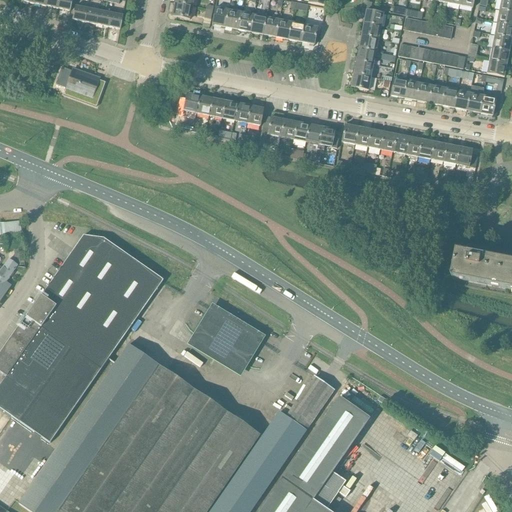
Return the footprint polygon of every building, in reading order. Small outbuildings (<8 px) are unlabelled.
[(57,9),(59,0),(47,0),(46,7),(57,9)] [(70,12),(71,0),(59,0),(57,9),(70,12)] [(459,0),(458,7),(471,9),(473,0),(459,0)] [(511,0),(500,0),(498,11),(511,13),(511,0)] [(172,17),(190,21),(192,7),(176,4),(175,4),(172,17)] [(74,7),(72,21),(84,23),(87,9),(74,7)] [(215,8),(212,26),(225,28),(227,19),(228,11),(215,8)] [(96,25),(98,11),(87,9),(84,23),(96,25)] [(204,19),(203,24),(210,25),(210,20),(212,11),(205,10),(204,19)] [(107,28),(110,14),(98,11),(96,25),(107,28)] [(228,11),(227,19),(225,28),(237,31),(240,15),(241,13),(228,11)] [(511,13),(498,11),(496,24),(511,26),(511,13)] [(383,15),(365,12),(363,25),(380,28),(383,15)] [(241,13),(240,15),(237,31),(250,33),(253,16),(241,13)] [(120,30),(122,16),(110,14),(107,28),(120,30)] [(253,16),(250,33),(262,36),(266,18),(253,16)] [(266,18),(262,36),(275,38),(278,23),(279,21),(266,18)] [(409,32),(411,20),(405,19),(403,31),(409,32)] [(411,20),(409,32),(415,33),(417,21),(411,20)] [(279,21),(278,23),(275,38),(288,41),(291,23),(279,21)] [(417,21),(415,33),(421,34),(423,23),(417,21)] [(291,23),(288,41),(300,43),(304,26),(291,23)] [(423,23),(421,34),(426,36),(429,24),(423,23)] [(429,24),(426,36),(432,37),(435,25),(429,24)] [(511,34),(511,26),(496,24),(493,36),(511,40),(511,34)] [(380,28),(363,25),(360,37),(378,41),(380,28)] [(435,25),(432,37),(438,38),(441,26),(435,25)] [(316,33),(317,28),(304,26),(300,43),(313,46),(315,35),(316,33)] [(441,26),(438,38),(444,39),(446,27),(441,26)] [(446,27),(444,39),(450,40),(452,28),(446,27)] [(511,40),(493,36),(491,49),(508,52),(511,40)] [(378,41),(360,37),(358,50),(376,53),(378,41)] [(404,59),(406,47),(400,45),(398,57),(404,59)] [(470,45),(469,49),(467,57),(474,59),(475,59),(478,46),(470,45)] [(412,48),(409,60),(415,61),(418,49),(412,48)] [(418,49),(415,61),(421,62),(423,50),(418,49)] [(508,52),(491,49),(488,61),(506,65),(508,52)] [(376,53),(358,50),(356,62),(373,66),(376,53)] [(423,50),(421,62),(427,63),(429,51),(423,50)] [(429,51),(427,63),(433,64),(435,52),(429,51)] [(435,52),(433,64),(439,65),(441,53),(435,52)] [(441,53),(439,65),(445,67),(447,55),(441,53)] [(447,55),(445,67),(450,68),(453,56),(447,55)] [(453,56),(450,68),(456,69),(459,57),(453,56)] [(459,57),(456,69),(463,70),(465,58),(459,57)] [(486,74),(503,78),(506,65),(488,61),(486,74)] [(353,75),(371,78),(373,66),(356,62),(353,75)] [(57,79),(55,85),(57,86),(65,89),(63,96),(64,96),(96,108),(105,83),(98,81),(99,80),(72,70),(72,72),(70,71),(61,68),(57,79)] [(351,88),(368,91),(371,78),(353,75),(351,88)] [(393,79),(390,97),(403,99),(406,82),(393,79)] [(416,102),(416,101),(419,84),(406,82),(403,99),(416,102)] [(428,104),(428,103),(432,87),(419,84),(416,101),(416,102),(428,104)] [(441,107),(441,105),(444,89),(432,87),(428,103),(428,104),(441,107)] [(453,109),(454,108),(457,92),(444,89),(441,105),(441,107),(453,109)] [(466,112),(466,110),(469,94),(457,92),(454,108),(453,109),(466,112)] [(479,114),(482,97),(469,94),(466,110),(466,112),(479,114)] [(186,95),(183,112),(196,115),(199,97),(186,95)] [(208,117),(212,100),(199,97),(196,115),(208,117)] [(495,99),(482,97),(479,114),(492,117),(495,99)] [(224,107),(225,102),(212,100),(208,117),(221,120),(224,107)] [(225,102),(224,107),(221,120),(234,122),(237,105),(225,102)] [(246,125),(248,117),(250,107),(237,105),(234,122),(246,125)] [(259,127),(263,110),(250,107),(248,117),(246,125),(259,127)] [(265,117),(258,149),(264,150),(267,136),(270,119),(265,117)] [(270,119),(267,136),(280,139),(283,121),(270,119)] [(292,141),(293,139),(296,124),(283,121),(280,139),(292,141)] [(305,144),(305,142),(308,126),(296,124),(293,139),(292,141),(305,144)] [(318,146),(318,144),(321,129),(308,126),(305,142),(305,144),(318,146)] [(344,126),(344,127),(341,143),(354,146),(358,129),(344,126)] [(331,149),(334,131),(321,129),(318,144),(318,146),(331,149)] [(367,148),(367,147),(370,131),(358,129),(354,146),(367,148)] [(370,131),(367,147),(367,148),(379,151),(383,134),(370,131)] [(383,134),(379,151),(392,153),(395,136),(383,134)] [(395,136),(392,153),(405,156),(408,139),(395,136)] [(408,139),(405,156),(417,158),(421,141),(408,139)] [(421,141),(417,158),(430,161),(433,144),(421,141)] [(433,144),(430,161),(442,163),(446,146),(433,144)] [(446,146),(442,163),(455,166),(458,149),(446,146)] [(471,155),(472,151),(458,149),(455,166),(468,169),(468,168),(471,155)] [(471,155),(468,168),(475,169),(477,157),(471,155)] [(40,296),(25,317),(7,343),(82,396),(162,281),(103,239),(83,237),(41,296),(40,296)] [(458,256),(453,279),(456,279),(459,280),(458,286),(511,296),(511,266),(484,261),(485,253),(473,250),(471,258),(458,256)] [(0,302),(11,287),(6,283),(18,266),(8,260),(0,271),(0,270),(0,302)] [(260,341),(210,311),(198,332),(247,362),(260,341)] [(82,396),(7,343),(0,352),(0,374),(5,378),(0,385),(0,409),(49,444),(82,396)] [(313,377),(285,417),(278,413),(261,438),(127,346),(18,505),(28,511),(251,511),(306,432),(334,392),(313,377)] [(380,397),(377,402),(384,405),(386,401),(380,397)] [(338,398),(258,511),(326,511),(339,492),(346,497),(349,492),(342,487),(345,483),(332,474),(339,463),(369,420),(338,398)] [(406,437),(413,442),(418,436),(410,431),(406,437)]
